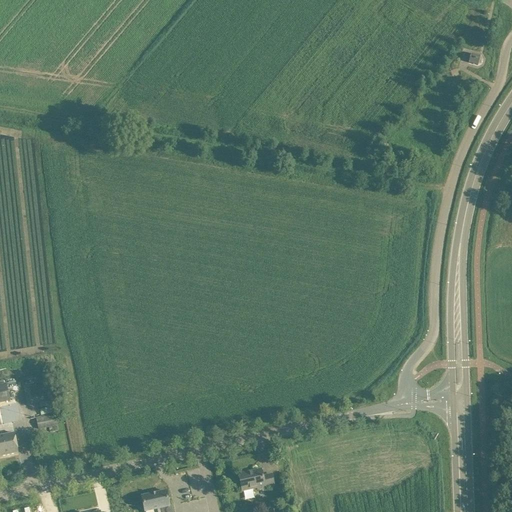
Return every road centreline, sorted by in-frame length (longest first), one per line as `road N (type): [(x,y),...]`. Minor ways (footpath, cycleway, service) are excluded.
road 1 (track): [(0,108),(450,190)]
road 2 (unclassified): [(0,491),(406,402)]
road 3 (unclassified): [(406,402),(410,364),(434,335),(450,190),(502,78),(511,37)]
road 4 (secondary): [(459,400),(463,225),(484,151),(511,103)]
